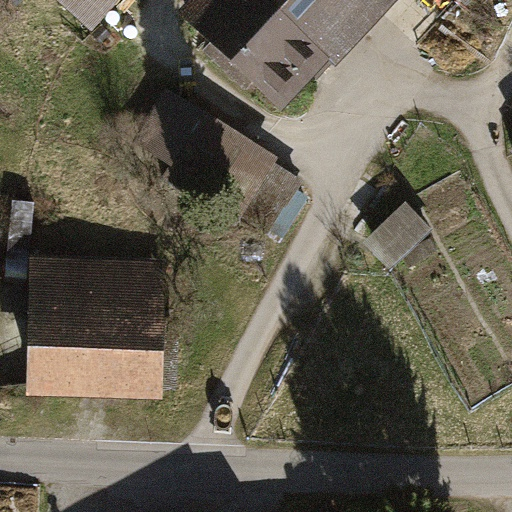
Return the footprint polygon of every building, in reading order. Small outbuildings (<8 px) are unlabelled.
[(122,0),(56,0),(74,15),(92,33),(122,0)] [(195,0),(184,12),(284,106),(331,57),(335,61),(392,0),(459,0),(466,7),(472,0),(195,0)] [(270,234),(304,183),(165,92),(131,143),(270,234)] [(435,232),(407,203),(363,245),(391,274),(435,232)] [(161,400),(163,263),(30,261),(28,397),(161,400)]
